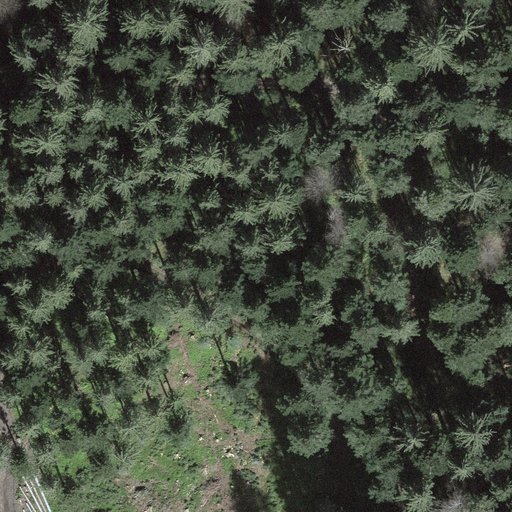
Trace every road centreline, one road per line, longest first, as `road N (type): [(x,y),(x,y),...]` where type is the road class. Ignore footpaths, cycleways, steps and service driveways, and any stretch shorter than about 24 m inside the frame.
road 1 (track): [(0,161),(432,511)]
road 2 (track): [(511,85),(0,92)]
